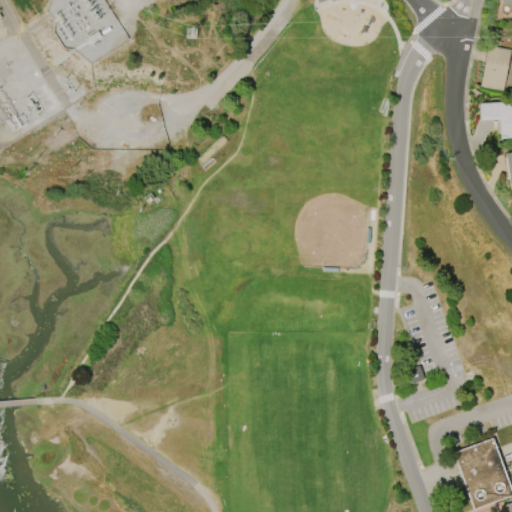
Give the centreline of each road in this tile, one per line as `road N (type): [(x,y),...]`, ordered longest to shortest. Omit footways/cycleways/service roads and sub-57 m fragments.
road 1 (residential): [(460,34),(425,42),(399,107),(381,367),(426,511)]
road 2 (residential): [(421,0),(460,34),(454,123),(467,171),(511,230)]
